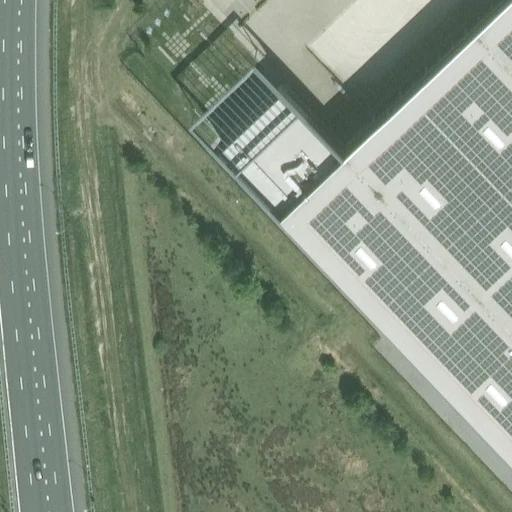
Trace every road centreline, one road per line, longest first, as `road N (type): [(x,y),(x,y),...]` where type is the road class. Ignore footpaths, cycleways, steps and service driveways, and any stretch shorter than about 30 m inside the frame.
road 1 (track): [(83,0),(93,243),(133,511)]
road 2 (motorway): [(48,511),(16,183),(15,0)]
